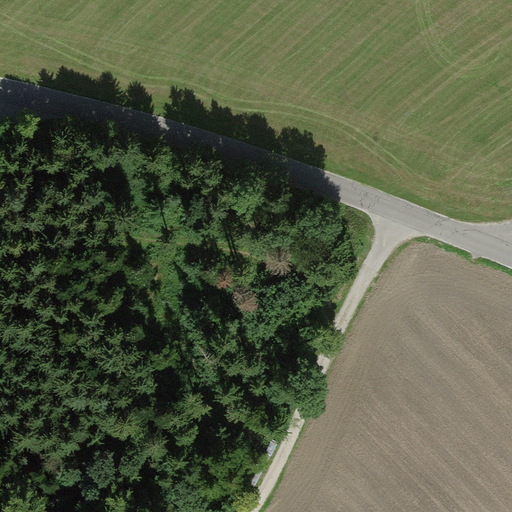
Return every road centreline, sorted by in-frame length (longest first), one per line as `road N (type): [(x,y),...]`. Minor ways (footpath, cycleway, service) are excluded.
road 1 (unclassified): [(511,255),(192,141),(0,90)]
road 2 (track): [(399,209),(249,511)]
